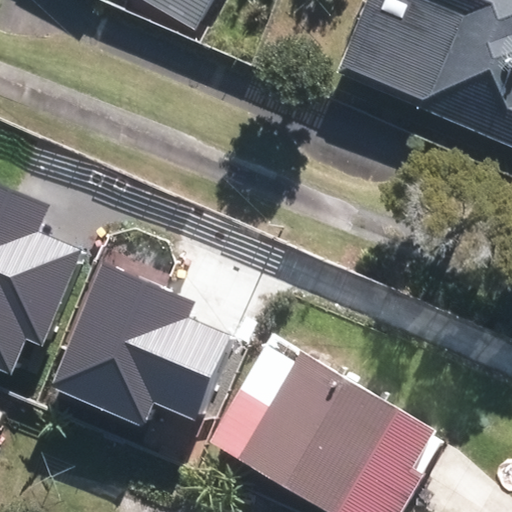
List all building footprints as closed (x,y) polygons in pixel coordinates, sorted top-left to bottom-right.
[(152,0),(199,26),(213,0),(152,0)] [(511,0),(368,0),(336,77),(511,149),(511,0)] [(63,196),(0,170),(0,355),(23,365),(38,330),(55,337),(96,239),(52,221),(63,196)] [(210,292),(117,253),(65,377),(160,416),(170,393),(208,409),(243,324),(204,307),(210,292)] [(304,330),(236,446),(347,511),(400,511),(455,420),(304,330)] [(0,391),(0,433),(10,439),(28,407),(0,391)]
